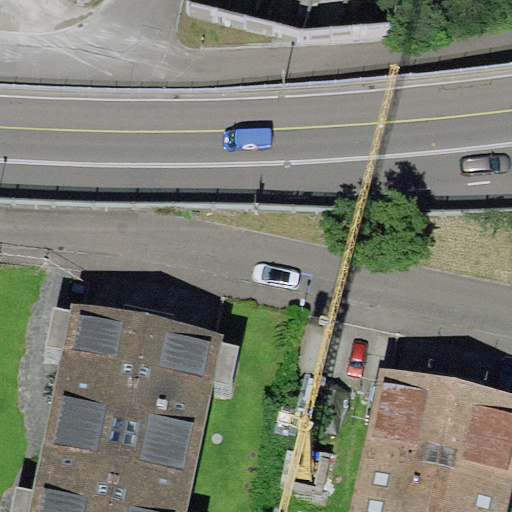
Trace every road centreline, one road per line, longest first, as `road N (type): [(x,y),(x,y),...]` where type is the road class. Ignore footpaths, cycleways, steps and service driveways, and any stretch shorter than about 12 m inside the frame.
road 1 (residential): [(511,314),(384,289),(0,240)]
road 2 (secondary): [(511,107),(340,122),(207,147)]
road 3 (secondary): [(207,147),(391,179),(511,176)]
road 4 (unclassified): [(159,0),(141,71),(0,55)]
road 5 (secondary): [(0,140),(207,147)]
